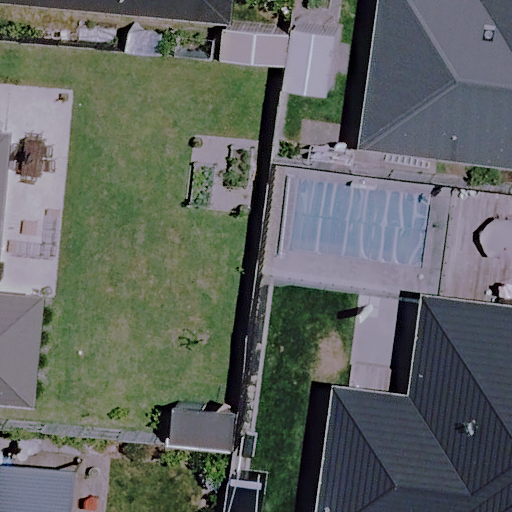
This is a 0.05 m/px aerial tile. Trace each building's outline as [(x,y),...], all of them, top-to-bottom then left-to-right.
[(0,0),(0,1),(244,11),(244,0),(0,0)] [(511,0),(384,0),(360,144),(511,169),(511,0)] [(0,395),(46,399),(53,302),(8,299),(21,137),(0,135),(0,395)] [(511,511),(511,250),(437,243),(421,395),(345,387),(331,511),(511,511)] [(0,511),(4,511),(10,449),(5,449),(0,448),(0,511)]
